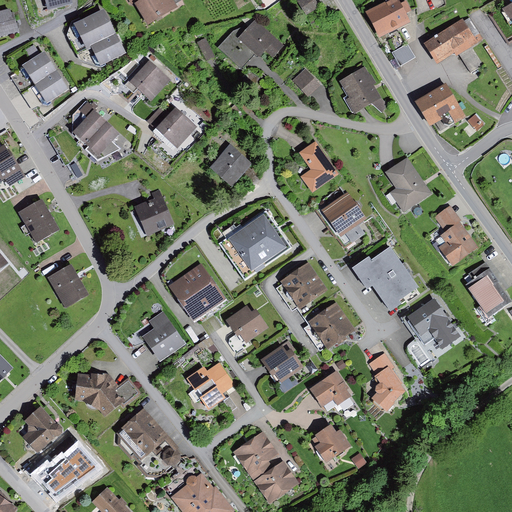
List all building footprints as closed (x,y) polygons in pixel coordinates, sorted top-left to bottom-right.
[(46,0),(49,9),(73,3),(72,0),(46,0)] [(128,0),(132,5),(134,3),(148,27),(179,8),(174,0),(128,0)] [(315,0),(299,0),(297,2),(305,16),(320,7),(315,0)] [(399,0),(388,0),(384,2),(398,28),(411,22),(406,13),(411,10),(406,1),(401,3),(399,0)] [(384,2),(366,12),(379,38),(398,28),(384,2)] [(511,2),(503,9),(509,19),(511,18),(511,2)] [(501,6),(490,14),(506,39),(511,35),(511,22),(509,19),(503,9),(501,6)] [(104,9),(74,24),(85,47),(90,44),(115,32),(104,9)] [(0,24),(12,22),(9,11),(0,12),(0,24)] [(463,18),(424,43),(437,63),(455,52),(457,56),(460,54),(472,46),(483,39),(470,18),(465,21),(463,18)] [(284,45),(255,19),(249,27),(246,24),(233,31),(218,48),(242,69),(255,55),(258,58),(265,50),(273,57),(284,45)] [(12,22),(0,24),(0,35),(19,31),(16,21),(12,22)] [(115,32),(90,44),(100,65),(126,52),(115,32)] [(206,38),(197,42),(206,61),(214,57),(206,38)] [(31,60),(23,65),(21,70),(27,79),(30,77),(35,85),(59,71),(46,49),(41,52),(35,44),(25,50),(31,60)] [(407,44),(392,53),(400,67),(415,58),(407,44)] [(488,45),(485,47),(498,69),(501,67),(488,45)] [(484,64),(472,46),(460,54),(472,73),(484,64)] [(172,80),(150,60),(125,85),(134,93),(138,89),(151,101),(172,80)] [(395,60),(390,62),(394,69),(399,67),(395,60)] [(364,67),(340,81),(348,96),(344,98),(354,114),(372,103),(382,113),(389,105),(382,98),(374,84),(377,83),(372,74),(370,75),(364,67)] [(27,79),(21,70),(10,76),(32,111),(42,105),(36,95),(40,93),(35,85),(30,77),(27,79)] [(119,70),(101,84),(112,94),(128,78),(119,70)] [(321,85),(306,70),(293,82),(308,97),(321,85)] [(59,71),(35,85),(40,93),(36,95),(42,105),(48,106),(51,104),(49,101),(70,88),(59,71)] [(446,83),(415,102),(430,126),(436,122),(441,131),(466,116),(446,83)] [(80,111),(87,117),(94,109),(97,106),(94,102),(91,105),(88,102),(80,111)] [(156,129),(172,111),(163,103),(147,122),(156,129)] [(156,129),(153,132),(174,150),(176,148),(178,149),(198,127),(176,107),(172,111),(156,129)] [(85,144),(107,121),(94,109),(87,117),(73,132),(85,144)] [(475,115),(468,122),(477,132),(485,125),(475,115)] [(121,133),(107,121),(85,144),(88,146),(86,150),(98,161),(120,149),(113,142),(121,133)] [(310,168),(300,176),(311,191),(338,172),(316,141),(299,153),(310,168)] [(230,144),(210,168),(232,187),(252,163),(230,144)] [(4,146),(0,148),(0,182),(5,180),(9,187),(26,177),(9,149),(7,150),(4,146)] [(396,189),(390,193),(402,211),(431,192),(408,158),(386,173),(396,189)] [(76,163),(70,165),(77,178),(82,175),(76,163)] [(340,188),(314,207),(345,249),(366,234),(360,225),(368,219),(347,192),(344,194),(340,188)] [(154,198),(134,207),(147,236),(175,224),(160,190),(152,193),(154,198)] [(42,199),(19,212),(26,225),(21,227),(26,236),(31,233),(37,243),(60,230),(42,199)] [(434,218),(446,233),(461,222),(462,220),(450,205),(434,218)] [(266,213),(218,245),(241,280),(290,248),(266,213)] [(446,242),(439,247),(453,266),(479,247),(461,222),(446,233),(441,236),(446,242)] [(369,257),(354,268),(368,288),(373,286),(390,310),(401,303),(399,300),(418,286),(390,247),(371,260),(369,257)] [(309,262),(280,281),(299,309),(313,299),(327,290),(309,262)] [(469,274),(473,281),(490,269),(485,262),(469,274)] [(201,264),(169,286),(193,321),(225,298),(201,264)] [(71,265),(48,278),(65,308),(88,294),(71,265)] [(473,281),(466,285),(489,318),(511,302),(511,300),(490,269),(473,281)] [(435,297),(407,317),(425,343),(434,337),(443,349),(462,336),(435,297)] [(322,313),(309,323),(328,350),(356,330),(336,303),(322,313)] [(247,305),(225,320),(238,337),(241,335),(244,339),(246,343),(269,328),(256,310),(252,313),(247,305)] [(155,328),(142,337),(146,342),(160,362),(186,344),(163,312),(150,322),(155,328)] [(134,347),(146,342),(142,337),(155,328),(150,322),(127,338),(134,347)] [(244,339),(231,348),(236,354),(248,346),(246,343),(244,339)] [(288,340),(260,360),(272,377),(275,374),(281,383),(304,367),(293,352),(296,350),(288,340)] [(197,346),(183,356),(187,361),(191,357),(190,355),(199,348),(197,346)] [(0,354),(0,381),(13,368),(0,354)] [(374,394),(368,401),(383,413),(403,392),(389,373),(395,371),(385,355),(369,365),(376,376),(372,376),(377,384),(373,387),(371,391),(374,394)] [(342,360),(337,363),(341,370),(347,366),(342,360)] [(312,362),(306,366),(312,374),(318,370),(312,362)] [(204,367),(188,378),(195,389),(191,392),(198,403),(202,399),(209,409),(226,398),(223,393),(235,385),(220,363),(208,372),(204,367)] [(337,369),(308,389),(321,408),(334,400),(337,406),(340,404),(344,411),(353,404),(349,398),(352,396),(347,390),(350,388),(337,369)] [(90,375),(79,374),(75,400),(83,401),(87,403),(87,405),(88,406),(90,408),(91,408),(94,409),(96,408),(98,410),(105,417),(120,404),(123,408),(141,394),(129,378),(119,386),(110,374),(91,373),(90,375)] [(230,398),(224,401),(231,411),(236,408),(230,398)] [(41,406),(25,421),(29,425),(28,432),(23,437),(38,453),(56,436),(59,437),(63,433),(63,428),(60,424),(57,423),(41,406)] [(144,409),(117,433),(118,435),(117,444),(131,460),(133,458),(138,463),(136,465),(147,477),(160,478),(173,468),(181,461),(181,453),(174,447),(167,447),(157,456),(153,452),(169,437),(144,409)] [(317,446),(315,447),(327,463),(351,446),(340,430),(337,432),(331,423),(315,435),(316,436),(312,439),(317,446)] [(233,452),(252,478),(271,465),(269,462),(279,455),(263,431),(233,452)] [(48,460),(31,474),(57,503),(103,468),(78,440),(64,453),(62,452),(50,463),(48,460)] [(360,453),(352,459),(359,469),(367,463),(360,453)] [(271,465),(252,478),(270,504),(299,483),(283,461),(274,468),(271,465)] [(188,485),(172,498),(184,511),(232,511),(235,510),(215,486),(213,488),(201,474),(197,477),(195,476),(192,476),(189,477),(187,479),(186,482),(188,485)] [(119,499),(108,488),(92,502),(101,511),(131,511),(126,506),(128,504),(121,497),(119,499)] [(0,491),(0,494),(10,502),(4,494),(0,491)] [(10,502),(0,494),(0,511),(14,511),(18,508),(10,502)]
